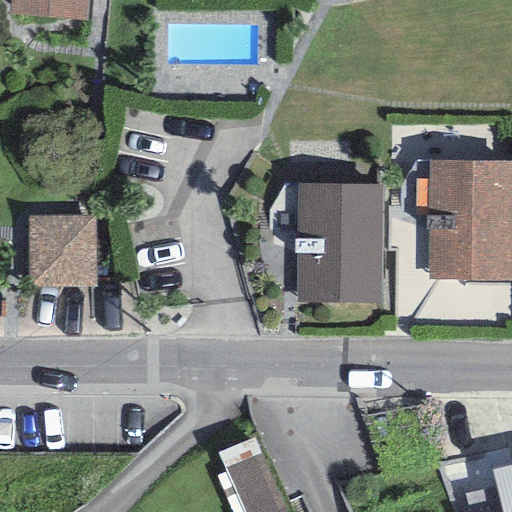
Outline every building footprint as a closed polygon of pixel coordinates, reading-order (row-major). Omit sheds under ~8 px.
[(9,0),(9,14),(86,22),(87,0),(9,0)] [(511,236),(511,162),(427,161),(425,280),(511,282),(511,236)] [(381,186),(297,185),(296,303),(380,303),(381,186)] [(30,222),(32,285),(93,284),(91,220),(30,222)] [(284,511),(253,438),(219,452),(226,471),(217,474),(233,511),(284,511)] [(511,511),(511,465),(491,470),(500,511),(511,511)]
